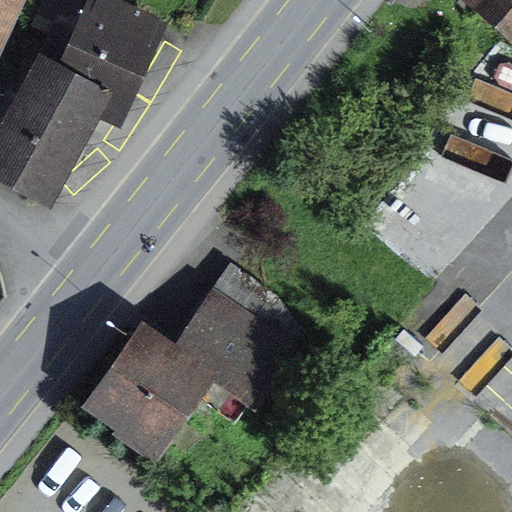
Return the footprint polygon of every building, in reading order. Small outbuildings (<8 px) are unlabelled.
[(0,0),(0,55),(24,0),(0,0)] [(136,0),(83,0),(57,54),(112,81),(96,112),(118,122),(170,16),(136,0)] [(511,0),(468,0),(511,37),(511,0)] [(0,172),(49,198),(96,112),(112,81),(57,54),(38,43),(0,114),(0,172)] [(142,310),(78,400),(155,454),(214,371),(255,400),(315,315),(231,256),(176,334),(142,310)]
